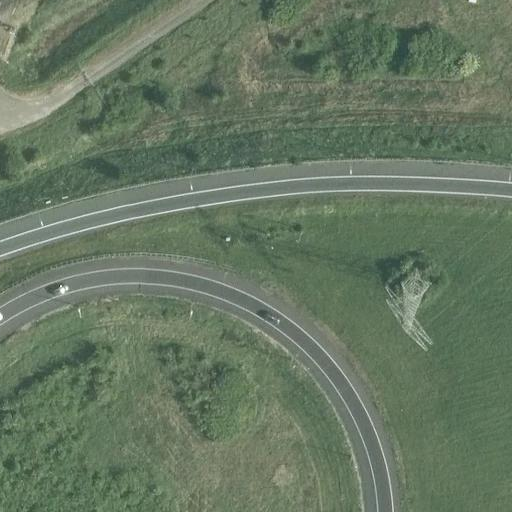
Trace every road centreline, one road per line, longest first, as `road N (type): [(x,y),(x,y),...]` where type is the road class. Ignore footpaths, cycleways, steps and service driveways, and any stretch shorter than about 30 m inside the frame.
road 1 (motorway): [(0,310),(60,281),(110,269),(183,272),(250,293),(303,329),(353,388),(376,434),(390,511)]
road 2 (motorway): [(511,189),(343,183),(260,191),(151,207),(0,251)]
